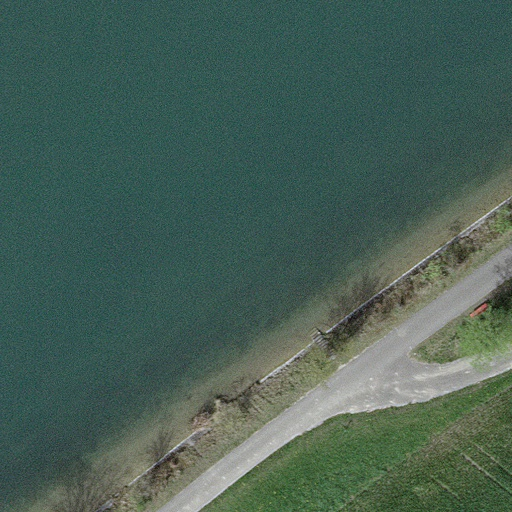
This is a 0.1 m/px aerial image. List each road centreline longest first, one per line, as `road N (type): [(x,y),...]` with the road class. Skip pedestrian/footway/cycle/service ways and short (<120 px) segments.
road 1 (track): [(511,262),(338,382),(176,511)]
road 2 (track): [(511,353),(338,382)]
